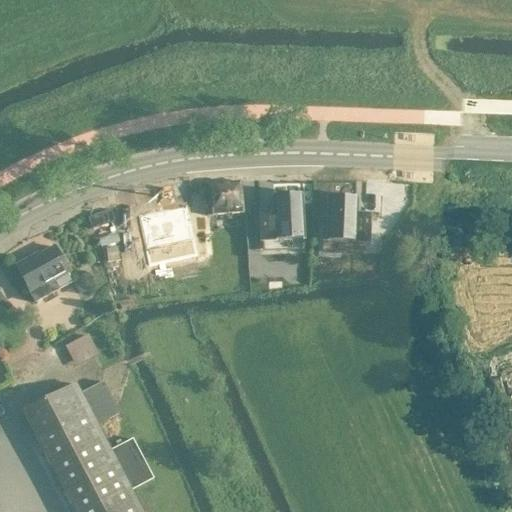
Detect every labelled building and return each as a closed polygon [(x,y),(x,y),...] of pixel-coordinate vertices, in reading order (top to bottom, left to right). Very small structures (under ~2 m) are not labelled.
[(207,205),(242,202),(239,171),(208,174),(210,187),(205,187),(206,198),(207,205)] [(301,228),(299,185),(272,186),(273,202),(259,203),(260,230),(301,228)] [(368,205),(354,204),(355,188),(328,187),(326,230),(367,232),(368,205)] [(185,196),(137,207),(145,240),(192,229),(185,196)] [(28,248),(14,256),(34,292),(58,280),(52,270),(66,262),(53,237),(30,249),(28,248)] [(86,325),(64,337),(65,338),(75,357),(97,345),(86,325)] [(103,371),(80,383),(97,414),(120,403),(103,371)] [(146,511),(93,410),(75,375),(22,403),(78,511),(146,511)] [(132,431),(111,441),(131,480),(152,469),(132,431)]
